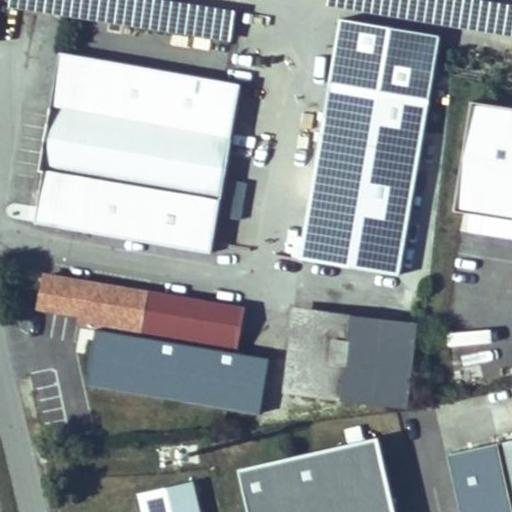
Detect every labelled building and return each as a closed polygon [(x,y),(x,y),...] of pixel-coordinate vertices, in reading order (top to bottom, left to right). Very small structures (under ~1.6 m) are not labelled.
[(42,172),(34,224),(211,251),(237,80),(56,53),(38,171),(42,172)] [(326,82),(300,255),(399,270),(425,97),(326,82)] [(511,105),(471,99),(454,208),(511,217),(511,105)] [(239,348),(241,334),(245,307),(215,302),(131,289),(46,277),(41,307),(84,313),(83,323),(89,324),(239,348)] [(356,401),(366,318),(300,310),(289,392),(356,401)] [(366,318),(356,401),(405,407),(408,383),(415,325),(366,318)] [(126,385),(129,363),(130,359),(144,361),(235,374),(239,348),(89,324),(84,356),(98,358),(98,366),(104,367),(102,382),(126,385)] [(136,416),(136,412),(172,417),(174,401),(189,403),(186,419),(222,424),(253,420),(259,377),(240,375),(235,374),(144,361),(130,359),(129,363),(126,385),(102,382),(104,367),(98,366),(98,358),(84,356),(61,353),(54,405),(90,410),(135,416),(136,416)] [(414,408),(417,384),(408,383),(405,407),(414,408)] [(395,511),(377,439),(237,467),(245,511),(395,511)] [(511,439),(496,444),(511,511),(511,439)] [(138,487),(143,511),(199,511),(191,475),(138,487)]
